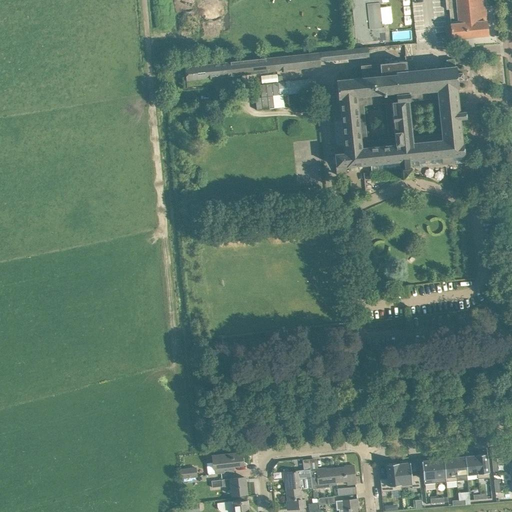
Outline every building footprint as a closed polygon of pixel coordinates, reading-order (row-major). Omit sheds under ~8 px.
[(350,0),(354,25),(349,25),(350,38),(355,37),(355,43),(386,40),(384,27),(382,27),(379,3),(382,2),(381,0),(350,0)] [(445,25),(447,39),(488,35),(484,0),(445,0),(446,9),(449,9),(451,24),(450,24),(450,25),(445,25)] [(207,84),(206,78),(320,66),(319,62),(369,57),(368,47),(184,67),(185,81),(187,81),(187,86),(207,84)] [(360,66),(362,77),(362,78),(381,76),(383,93),(383,97),(457,90),(457,88),(457,81),(464,80),(463,73),(456,73),(455,66),(454,59),(446,60),(447,65),(406,69),(405,61),(360,66)] [(443,165),(453,164),(452,156),(464,155),(463,143),(462,143),(460,118),(465,118),(465,111),(459,112),(457,90),(383,97),(383,93),(381,76),(362,78),(362,77),(336,80),(338,98),(340,110),(332,111),(333,121),(341,120),(344,153),(334,154),(335,167),(345,166),(345,167),(370,164),(371,172),(402,169),(402,178),(412,177),(411,168),(409,168),(408,161),(412,160),(413,164),(417,163),(416,160),(442,157),(443,165)] [(278,83),(259,85),(261,97),(273,95),(279,95),(278,83)] [(261,97),(255,98),(256,110),(274,108),(274,107),(273,95),(261,97)] [(211,100),(198,101),(198,110),(211,109),(211,100)] [(223,467),(243,465),(242,452),(232,453),(212,456),(212,463),(206,463),(208,475),(215,474),(224,473),(223,467)] [(489,477),(487,453),(475,455),(477,474),(477,478),(489,477)] [(465,456),(467,475),(477,474),(475,455),(465,456)] [(456,481),(467,479),(467,475),(465,456),(454,457),(456,481)] [(454,457),(443,459),(445,482),(456,481),(454,457)] [(286,491),(300,490),(300,489),(312,488),(310,470),(309,459),(302,460),(303,470),(283,473),(284,479),(285,479),(285,481),(286,491)] [(443,459),(432,460),(435,483),(445,482),(443,459)] [(424,484),(435,483),(432,460),(421,461),(423,479),(424,484)] [(401,487),(408,486),(412,486),(412,488),(420,488),(419,475),(412,475),(411,476),(410,462),(407,462),(407,461),(399,462),(400,463),(398,463),(401,487)] [(401,487),(398,463),(386,464),(387,478),(380,479),(381,492),(401,489),(401,487)] [(345,467),(335,468),(336,482),(347,481),(347,485),(355,484),(353,465),(347,466),(347,467),(345,467)] [(180,469),(181,479),(197,477),(196,467),(180,469)] [(330,483),(336,482),(335,468),(325,469),(325,470),(323,470),(323,468),(310,470),(312,488),(331,487),(330,483)] [(230,479),(211,481),(212,487),(231,485),(232,495),(246,494),(244,477),(230,478),(230,479)] [(196,492),(190,493),(191,503),(204,502),(202,482),(195,482),(196,492)] [(356,487),(337,489),(338,496),(356,494),(356,487)] [(300,490),(286,491),(287,501),(288,501),(288,503),(286,503),(287,510),(306,507),(305,499),(301,500),(300,490)] [(330,496),(317,498),(318,505),(319,505),(334,504),(334,496),(330,497),(330,496)] [(309,511),(310,511),(319,510),(319,505),(318,505),(317,498),(312,498),(313,503),(308,504),(309,511)] [(247,511),(247,501),(241,501),(240,499),(233,500),(233,501),(217,503),(218,507),(219,509),(221,511),(223,511),(225,511),(234,511),(233,511),(247,511)] [(339,509),(339,511),(357,511),(357,507),(356,507),(356,505),(358,505),(357,499),(336,501),(337,509),(339,509)]
